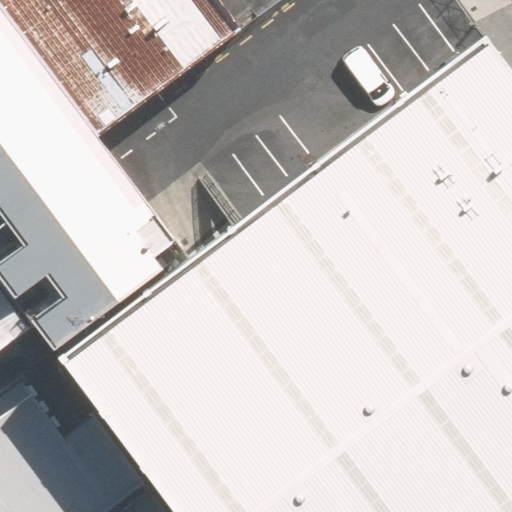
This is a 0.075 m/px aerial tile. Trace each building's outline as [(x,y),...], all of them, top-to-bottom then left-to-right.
[(225,28),(204,0),(0,0),(0,4),(91,127),(225,28)] [(156,233),(0,22),(0,280),(32,324),(156,233)] [(511,511),(511,78),(481,37),(62,353),(180,511),(511,511)] [(0,346),(32,324),(0,280),(0,346)] [(0,511),(178,511),(52,346),(0,384),(0,511)]
